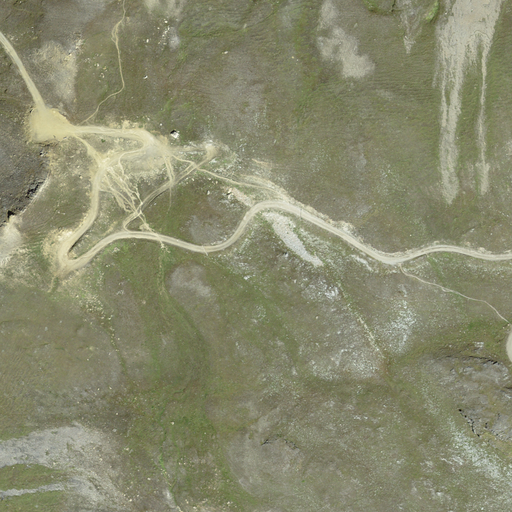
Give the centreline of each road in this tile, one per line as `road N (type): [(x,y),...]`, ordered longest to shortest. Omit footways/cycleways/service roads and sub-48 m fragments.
road 1 (track): [(75,129),(134,132),(149,145),(103,166),(92,215),(62,250),(65,263),(122,234),(214,248),(233,238),(251,211),(271,203),(386,260),(440,248),(511,255)]
road 2 (track): [(0,35),(50,121),(75,129)]
